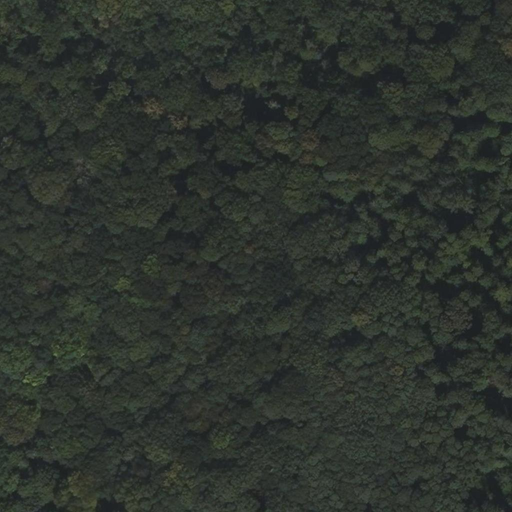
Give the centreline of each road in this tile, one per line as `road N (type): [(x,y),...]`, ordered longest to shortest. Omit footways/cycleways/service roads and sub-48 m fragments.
road 1 (track): [(331,511),(328,451),(388,377),(407,336),(398,304),(331,206),(330,183),(363,96)]
road 2 (track): [(227,225),(156,298),(118,397),(22,447)]
road 3 (track): [(0,24),(306,0)]
